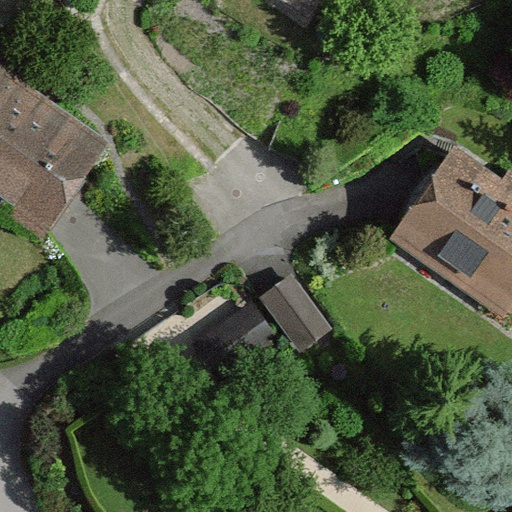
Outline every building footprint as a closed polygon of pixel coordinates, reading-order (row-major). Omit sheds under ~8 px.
[(267,0),(292,22),(305,0),(267,0)] [(95,142),(0,84),(0,209),(39,234),(95,142)] [(511,182),(449,141),(380,245),(487,316),(511,279),(511,182)] [(304,350),(337,327),(298,270),(264,293),(304,350)] [(241,386),(296,346),(260,297),(205,337),(241,386)]
